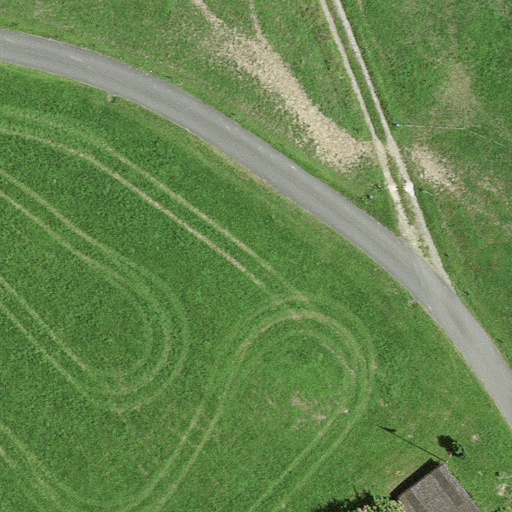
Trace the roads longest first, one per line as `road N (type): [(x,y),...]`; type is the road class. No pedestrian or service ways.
road 1 (residential): [(511,404),(385,246),(182,112),(0,47)]
road 2 (track): [(430,295),(386,147),(324,0)]
